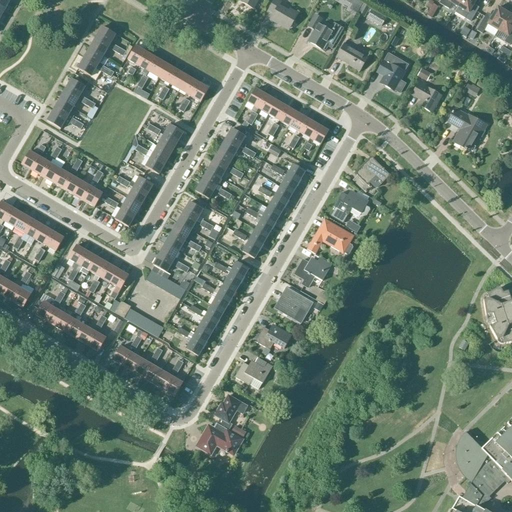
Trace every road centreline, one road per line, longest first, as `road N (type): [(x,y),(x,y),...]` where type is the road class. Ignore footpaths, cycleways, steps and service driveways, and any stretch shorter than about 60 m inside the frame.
road 1 (residential): [(0,175),(132,248),(250,51)]
road 2 (residential): [(176,421),(193,411),(363,116)]
road 3 (residential): [(176,421),(0,323)]
road 4 (residential): [(498,245),(363,116)]
road 5 (residential): [(363,116),(250,51)]
